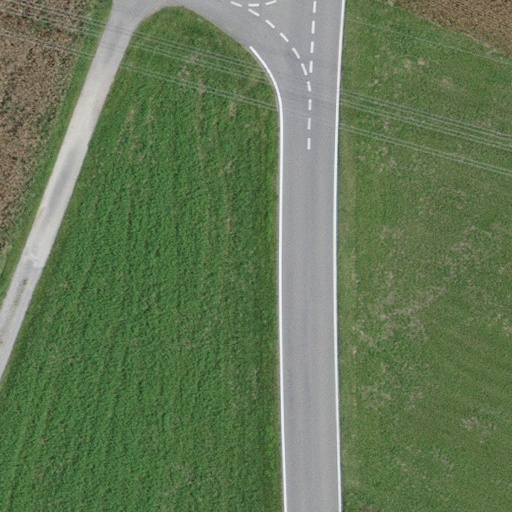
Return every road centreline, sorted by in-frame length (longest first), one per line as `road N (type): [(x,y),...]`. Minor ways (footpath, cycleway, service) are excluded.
road 1 (unclassified): [(311,511),(314,19)]
road 2 (track): [(120,0),(0,326)]
